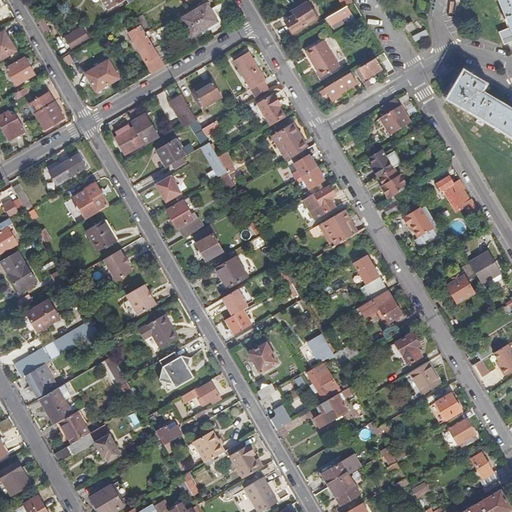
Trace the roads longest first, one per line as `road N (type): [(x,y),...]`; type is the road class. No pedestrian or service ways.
road 1 (residential): [(313,511),(86,124)]
road 2 (residential): [(511,453),(319,132)]
road 3 (residential): [(511,250),(413,77)]
road 4 (residential): [(255,26),(86,124)]
road 5 (residential): [(76,511),(0,380)]
road 6 (residential): [(86,124),(13,0)]
road 7 (residential): [(319,132),(255,26)]
